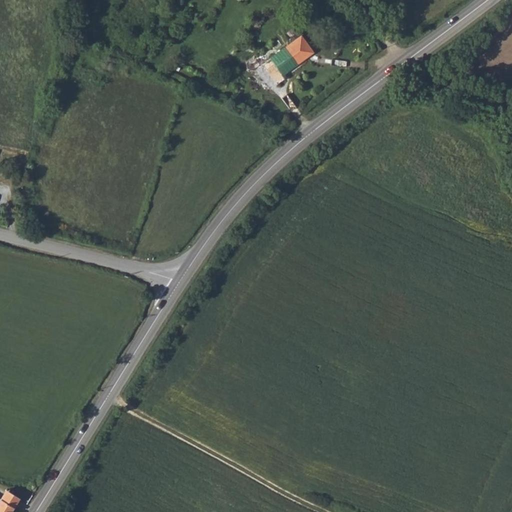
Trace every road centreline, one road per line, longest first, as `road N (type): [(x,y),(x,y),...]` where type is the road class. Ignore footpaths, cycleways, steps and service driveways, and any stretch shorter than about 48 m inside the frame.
road 1 (tertiary): [(491,0),(294,146),(213,232),(181,282)]
road 2 (tertiary): [(181,282),(36,511)]
road 3 (track): [(511,103),(465,94),(404,63),(353,0)]
road 4 (tertiary): [(0,233),(181,282)]
